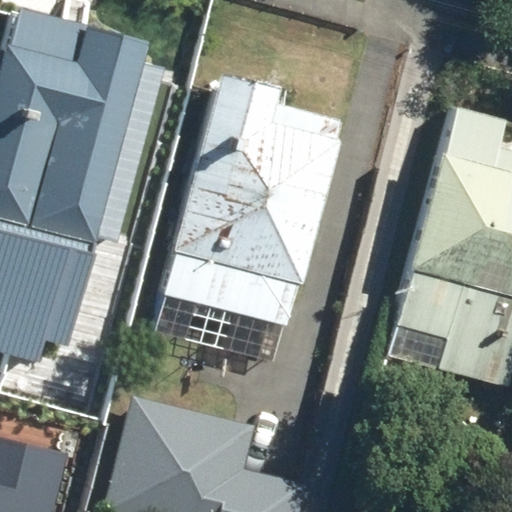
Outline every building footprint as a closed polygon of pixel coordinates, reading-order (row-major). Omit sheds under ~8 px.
[(0,352),(40,363),(45,343),(64,348),(145,42),(20,9),(7,56),(0,53),(0,352)] [(286,78),(229,61),(151,320),(272,355),(345,111),(282,92),(286,78)] [(510,113),(454,97),(392,318),(444,333),(437,359),(511,380),(511,145),(502,143),(510,113)] [(256,421),(136,391),(105,511),(296,511),(305,477),(245,462),(256,421)] [(0,511),(55,511),(70,453),(0,436),(0,511)]
